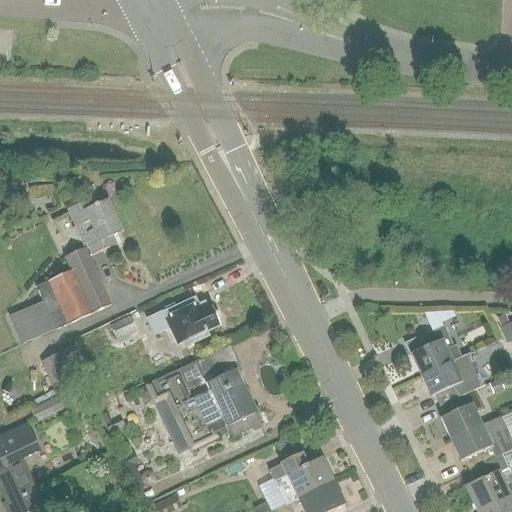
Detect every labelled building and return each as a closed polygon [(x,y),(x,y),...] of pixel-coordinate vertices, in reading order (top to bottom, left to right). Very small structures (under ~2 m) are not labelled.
[(86,245),(92,257),(115,246),(111,238),(121,233),(108,203),(92,210),(88,203),(68,212),(83,247),(86,245)] [(72,273),(62,277),(47,285),(37,290),(44,305),(12,319),(24,346),(111,308),(86,251),(66,260),(72,273)] [(166,313),(147,321),(154,336),(169,330),(177,346),(183,344),(185,348),(204,339),(202,335),(220,327),(218,323),(219,322),(219,320),(219,318),(219,317),(218,315),(216,314),(215,313),(213,313),(213,311),(209,313),(205,303),(198,306),(195,299),(175,308),(174,306),(165,310),(166,313)] [(130,319),(111,329),(117,341),(137,331),(130,319)] [(511,322),(499,329),(506,345),(511,341),(511,322)] [(453,366),(463,362),(456,347),(454,349),(444,328),(422,338),(428,349),(411,357),(422,381),(453,366)] [(231,347),(180,372),(145,389),(153,407),(165,401),(191,453),(220,439),(217,432),(228,427),(233,438),(260,425),(236,375),(243,372),(231,347)] [(58,399),(59,398),(79,389),(64,354),(42,364),(58,398),(58,399)] [(453,366),(422,381),(430,400),(435,398),(441,411),(475,395),(486,390),(471,358),(463,362),(453,366)] [(500,380),(487,385),(492,396),(504,390),(500,380)] [(451,444),(482,429),(476,415),(482,412),(475,395),(441,411),(444,419),(440,421),(451,444)] [(65,411),(59,398),(58,399),(58,398),(29,412),(35,425),(65,411)] [(109,435),(125,429),(121,421),(105,428),(109,435)] [(477,468),(502,459),(511,453),(511,447),(500,421),(482,429),(451,444),(460,464),(473,458),(477,468)] [(0,494),(4,504),(2,505),(4,511),(35,511),(44,508),(23,462),(41,454),(27,424),(0,436),(0,494)] [(134,466),(138,464),(134,454),(119,461),(131,484),(141,479),(134,466)] [(298,501),(333,484),(321,460),(300,471),(295,461),(302,457),(302,456),(269,473),(286,507),(298,501)] [(465,490),(475,511),(488,511),(511,501),(499,475),(507,471),(502,459),(477,468),(468,473),(474,486),(465,490)] [(152,474),(147,472),(142,474),(141,479),(143,484),(148,485),(152,483),(154,478),(152,474)] [(333,484),(298,501),(303,511),(335,511),(344,508),(333,484)] [(175,496),(152,507),(154,511),(175,511),(182,509),(175,496)] [(511,511),(511,501),(488,511),(511,511)]
